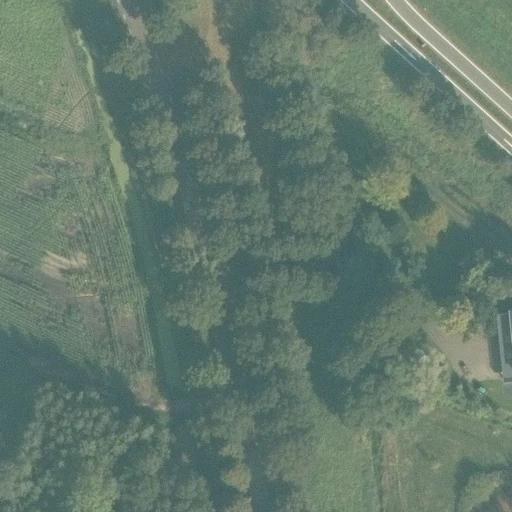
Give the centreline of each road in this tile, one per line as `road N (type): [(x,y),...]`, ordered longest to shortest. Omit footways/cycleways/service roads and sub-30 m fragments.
road 1 (tertiary): [(262,511),(185,180),(124,0)]
road 2 (motorway): [(349,0),(511,147)]
road 3 (motorway): [(511,110),(393,0)]
